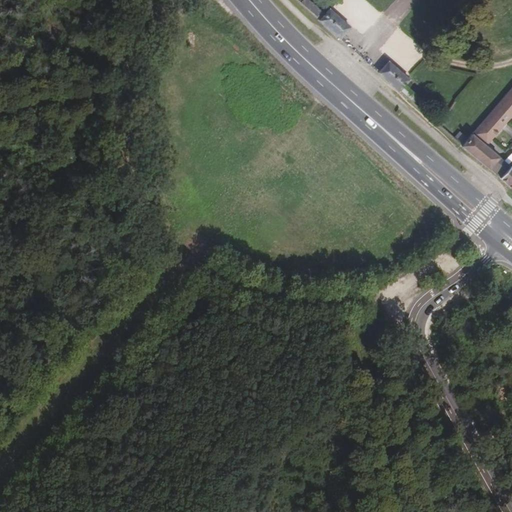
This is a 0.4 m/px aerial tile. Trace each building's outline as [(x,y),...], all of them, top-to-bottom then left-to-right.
[(320,20),(318,20),(336,36),(346,24),(329,9),(325,14),(308,0),(303,0),(301,3),(320,20)] [(336,36),(340,39),(350,27),(346,24),(336,36)] [(378,73),(382,76),(392,65),(389,62),(378,73)] [(392,65),(382,76),(399,91),(400,90),(415,104),(420,98),(407,87),(410,84),(411,81),(409,79),(392,65)] [(462,146),(490,170),(493,165),(499,157),(486,146),(511,115),(511,87),(468,139),(462,145),(462,146)] [(455,138),(462,145),(468,139),(460,132),(455,138)] [(502,173),(497,176),(511,188),(511,167),(510,166),(503,173),(502,173)]
